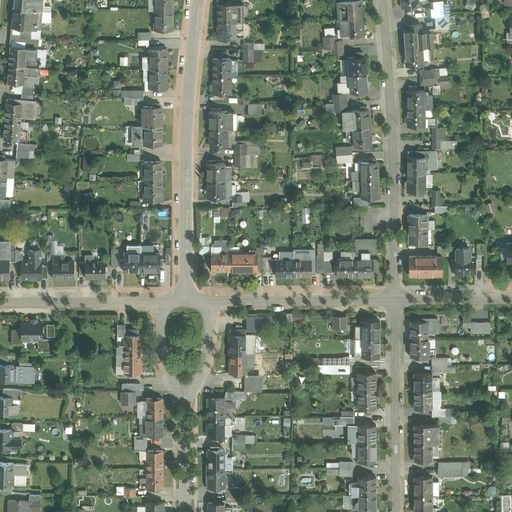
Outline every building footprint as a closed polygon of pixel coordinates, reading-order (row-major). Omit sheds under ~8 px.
[(14,0),(13,9),(41,11),(42,0),(14,0)] [(172,0),(156,0),(156,11),(172,11),(172,0)] [(243,3),(227,3),(226,0),(218,0),(218,3),(218,21),(243,21),(243,3)] [(344,0),(344,1),(337,2),(338,19),(345,18),(345,19),(362,17),(361,0),(344,0)] [(442,2),(432,2),(432,8),(434,8),(435,16),(443,15),(442,2)] [(41,11),(13,9),(12,27),(20,28),(28,28),(31,28),(31,29),(40,29),(41,11)] [(172,11),(156,11),(156,23),(154,23),(154,30),(172,30),(172,11)] [(449,15),(435,16),(435,29),(449,28),(449,15)] [(338,19),(337,19),(338,36),(346,35),(346,36),(363,35),(362,17),(345,19),(345,18),(338,19)] [(243,21),(218,21),(218,38),(235,38),(235,30),(243,30),(243,21)] [(421,24),(407,25),(408,30),(404,30),(405,48),(422,47),(433,46),(432,34),(422,35),(421,24)] [(27,38),(30,38),(31,29),(31,28),(28,28),(20,28),(19,37),(27,38)] [(31,29),(30,38),(39,39),(40,29),(31,29)] [(336,35),(324,36),(325,48),(325,49),(332,48),(331,42),(336,41),(336,35)] [(34,48),(36,48),(36,46),(38,46),(39,39),(30,38),(27,38),(26,45),(34,46),(34,48)] [(26,47),(11,46),(9,65),(25,66),(40,67),(40,64),(41,64),(41,62),(40,62),(40,58),(35,57),(36,48),(34,48),(34,46),(26,45),(26,47)] [(422,47),(405,48),(406,66),(423,65),(422,47)] [(167,49),(148,49),(148,56),(151,56),(151,68),(167,68),(167,49)] [(363,52),(356,52),(356,56),(348,57),(349,75),(366,73),(365,56),(363,56),(363,52)] [(131,56),(122,56),(121,66),(130,66),(131,56)] [(230,58),(213,58),(214,76),(231,76),(230,58)] [(25,66),(9,65),(8,83),(12,83),(22,84),(22,87),(33,87),(33,88),(38,88),(39,76),(40,67),(25,66)] [(167,68),(151,68),(151,80),(149,80),(149,88),(158,88),(158,90),(164,90),(164,88),(167,88),(167,68)] [(366,73),(349,75),(350,81),(337,82),(338,93),(350,92),(351,92),(368,91),(366,73)] [(231,76),(214,76),(214,93),(231,93),(231,76)] [(22,84),(12,83),(15,93),(22,93),(22,87),(22,84)] [(425,90),(408,90),(408,108),(425,108),(432,108),(432,93),(425,93),(425,90)] [(346,94),(333,95),(334,103),(346,102),(346,94)] [(21,100),(8,99),(10,100),(10,102),(6,102),(5,121),(21,122),(21,116),(34,117),(34,102),(32,102),(22,101),(22,100),(21,100)] [(346,102),(334,103),(334,111),(335,111),(343,110),(343,111),(347,110),(346,102)] [(249,103),(248,103),(248,116),(261,115),(261,103),(249,103)] [(334,103),(325,104),(326,115),(335,115),(335,111),(334,111),(334,103)] [(161,106),(143,106),(143,114),(145,114),(145,126),(162,126),(161,106)] [(366,106),(359,107),(360,110),(352,110),(351,110),(353,128),(370,127),(369,109),(366,109),(366,106)] [(227,113),(227,111),(221,111),(221,108),(211,108),(211,111),(209,111),(210,129),(227,129),(235,128),(236,128),(236,112),(227,113)] [(425,108),(408,108),(408,125),(425,125),(436,125),(436,117),(425,117),(425,108)] [(347,110),(343,111),(344,129),(352,128),(353,128),(351,110),(347,110)] [(5,121),(3,139),(20,140),(27,140),(28,130),(20,130),(21,122),(5,121)] [(145,126),(134,126),(134,145),(162,145),(162,126),(145,126)] [(353,128),(352,128),(354,146),(371,144),(370,127),(353,128)] [(227,129),(210,129),(210,146),(227,146),(227,129)] [(247,140),(245,143),(235,143),(235,154),(254,154),(267,154),(267,148),(259,148),(259,140),(247,140)] [(351,146),(335,147),(336,155),(349,154),(352,154),(351,146)] [(436,151),(409,151),(410,155),(425,155),(425,167),(436,166),(436,151)] [(235,154),(235,166),(254,166),(254,154),(235,154)] [(425,167),(425,155),(410,155),(408,155),(408,173),(425,173),(425,167)] [(376,158),(369,158),(369,162),(357,162),(358,169),(361,169),(361,180),(378,179),(378,162),(376,162),(376,158)] [(225,165),(224,163),(216,163),(216,160),(208,160),(208,163),(207,163),(207,180),(207,181),(231,180),(231,165),(225,165)] [(162,161),(143,161),(143,169),(145,169),(145,181),(162,181),(162,161)] [(358,169),(352,169),(353,180),(361,180),(361,169),(358,169)] [(425,173),(408,173),(408,190),(425,190),(425,173)] [(378,179),(361,180),(353,180),(353,190),(361,190),(362,197),(368,197),(368,200),(369,200),(371,199),(371,197),(379,197),(378,179)] [(231,180),(207,181),(207,198),(225,198),(231,198),(231,195),(231,180)] [(77,194),(87,194),(87,192),(91,192),(91,181),(78,181),(77,194)] [(162,181),(145,181),(146,192),(143,192),(143,200),(162,200),(162,181)] [(362,197),(354,197),(354,206),(357,206),(369,206),(369,200),(368,200),(368,197),(362,197)] [(10,199),(0,198),(0,207),(10,208),(10,199)] [(373,231),(372,206),(369,206),(357,206),(357,213),(360,213),(361,231),(373,231)] [(279,207),(271,211),(275,222),(283,218),(279,207)] [(427,214),(409,214),(409,228),(427,228),(427,214)] [(427,228),(409,228),(409,243),(427,243),(427,228)] [(376,239),(355,239),(355,252),(366,252),(366,253),(370,253),(376,252),(376,239)] [(0,278),(9,279),(9,261),(9,242),(9,241),(0,241),(0,278)] [(511,242),(507,243),(507,246),(501,246),(501,259),(507,259),(507,262),(511,262),(511,242)] [(153,245),(141,245),(141,253),(153,253),(153,245)] [(221,246),(221,252),(211,252),(211,270),(229,270),(229,252),(229,246),(221,246)] [(448,256),(448,246),(438,246),(438,256),(442,256),(448,256)] [(470,248),(456,248),(456,256),(455,256),(455,275),(463,276),(463,273),(475,273),(475,264),(477,264),(477,262),(478,262),(478,256),(475,256),(470,256),(470,248)] [(315,273),(314,249),(293,249),(293,250),(293,251),(293,253),(294,276),(312,276),(312,273),(315,273)] [(279,259),(271,259),(271,271),(275,271),(275,276),(294,276),(293,253),(293,251),(279,251),(279,259)] [(229,252),(229,270),(247,270),(247,271),(256,271),(256,268),(256,252),(247,252),(229,252)] [(366,252),(355,252),(355,259),(355,276),(373,276),(373,271),(376,271),(376,259),(370,259),(370,253),(366,253),(366,252)] [(124,259),(120,259),(121,265),(124,265),(124,271),(142,271),(141,253),(124,253),(124,259)] [(153,253),(141,253),(142,271),(159,271),(159,253),(153,253)] [(63,256),(53,256),(53,264),(53,278),(73,278),(73,261),(63,261),(63,256)] [(438,256),(409,256),(409,275),(442,275),(442,256),(438,256)] [(271,257),(263,257),(263,268),(263,271),(271,271),(271,259),(271,257)] [(355,259),(337,259),(337,276),(355,276),(355,259)] [(41,278),(41,261),(22,261),(22,279),(41,278)] [(105,278),(105,261),(85,261),(85,262),(85,274),(85,278),(105,278)] [(346,316),(333,316),(333,329),(346,329),(346,316)] [(438,319),(420,319),(420,321),(428,321),(428,333),(438,333),(438,319)] [(380,321),(362,321),(362,325),(355,325),(355,339),(380,339),(380,321)] [(420,321),(410,321),(410,338),(428,338),(428,333),(428,321),(420,321)] [(41,322),(20,322),(20,329),(12,329),(12,343),(21,343),(21,338),(34,338),(34,340),(38,340),(38,350),(48,350),(48,339),(41,339),(41,322)] [(490,323),(470,323),(470,328),(470,334),(490,334),(490,323)] [(138,330),(125,330),(125,335),(125,336),(125,345),(117,345),(117,354),(124,354),(141,353),(141,335),(138,335),(138,330)] [(255,334),(240,334),(240,330),(230,330),(230,334),(229,334),(230,353),(254,353),(255,353),(255,334)] [(428,338),(410,338),(410,356),(428,356),(428,338)] [(380,339),(355,339),(355,359),(363,359),(363,357),(380,357),(380,339)] [(141,353),(124,354),(124,372),(130,372),(130,377),(135,377),(135,372),(141,372),(141,353)] [(254,353),(230,353),(229,372),(234,372),(234,376),(241,376),(241,372),(246,372),(246,366),(254,366),(254,353)] [(13,365),(0,364),(0,380),(13,381),(13,365)] [(432,372),(414,373),(414,391),(440,390),(440,376),(432,376),(432,372)] [(376,373),(358,373),(358,391),(376,391),(376,373)] [(257,376),(246,376),(245,391),(261,391),(261,383),(257,383),(257,376)] [(141,383),(124,383),(124,391),(135,391),(141,391),(141,383)] [(22,389),(3,389),(3,397),(12,397),(12,399),(21,400),(22,389)] [(440,390),(414,391),(414,409),(432,409),(432,404),(440,404),(440,390)] [(124,391),(122,391),(122,404),(135,404),(135,391),(124,391)] [(376,391),(358,391),(358,409),(376,409),(376,391)] [(3,397),(0,396),(0,412),(19,413),(19,405),(12,404),(12,399),(12,397),(3,397)] [(163,398),(146,398),(146,417),(163,417),(163,398)] [(224,398),(208,398),(208,417),(231,417),(235,417),(235,408),(232,408),(232,401),(224,401),(224,398)] [(440,408),(440,404),(432,404),(432,409),(432,416),(438,416),(439,416),(450,416),(450,408),(440,408)] [(439,416),(438,416),(438,424),(438,425),(439,425),(439,423),(450,423),(450,416),(439,416)] [(146,417),(141,417),(141,435),(146,435),(146,436),(147,436),(163,436),(163,417),(146,417)] [(231,417),(208,417),(208,436),(224,436),(224,424),(231,424),(231,417)] [(23,423),(12,423),(12,430),(12,431),(23,431),(23,423)] [(438,424),(414,425),(414,443),(432,443),(438,442),(438,425),(438,424)] [(376,425),(358,425),(358,443),(376,443),(376,425)] [(12,430),(0,429),(0,447),(12,448),(21,448),(21,438),(12,438),(12,431),(12,430)] [(376,443),(358,443),(358,461),(376,461),(376,443)] [(432,443),(414,443),(414,460),(432,460),(432,443)] [(218,449),(218,447),(210,447),(210,449),(208,449),(208,469),(224,469),(224,449),(218,449)] [(147,450),(146,450),(146,451),(147,469),(163,469),(163,450),(147,450)] [(13,463),(0,462),(0,484),(14,485),(14,476),(13,476),(13,463)] [(163,469),(147,469),(147,488),(146,488),(163,488),(163,469)] [(224,469),(208,469),(208,488),(212,488),(212,490),(218,490),(218,488),(224,488),(224,487),(224,469)] [(376,477),(358,477),(358,482),(352,482),(352,495),(376,495),(376,477)] [(432,477),(414,477),(414,495),(432,495),(432,477)] [(19,501),(10,500),(9,500),(8,511),(18,511),(19,510),(41,510),(41,494),(29,494),(29,501),(19,500),(19,501)] [(376,511),(376,495),(352,495),(352,508),(358,507),(358,511),(376,511)] [(431,511),(432,495),(414,495),(413,511),(431,511)] [(163,511),(163,502),(146,502),(146,511),(163,511)] [(224,502),(208,502),(207,511),(231,511),(232,507),(224,507),(224,502)]
